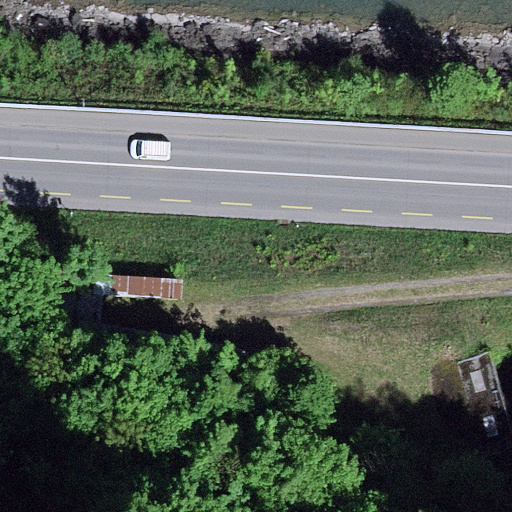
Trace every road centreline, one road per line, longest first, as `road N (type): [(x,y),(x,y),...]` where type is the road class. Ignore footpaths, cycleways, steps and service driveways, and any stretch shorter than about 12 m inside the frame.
road 1 (primary): [(511,188),(0,159)]
road 2 (track): [(511,287),(217,316)]
